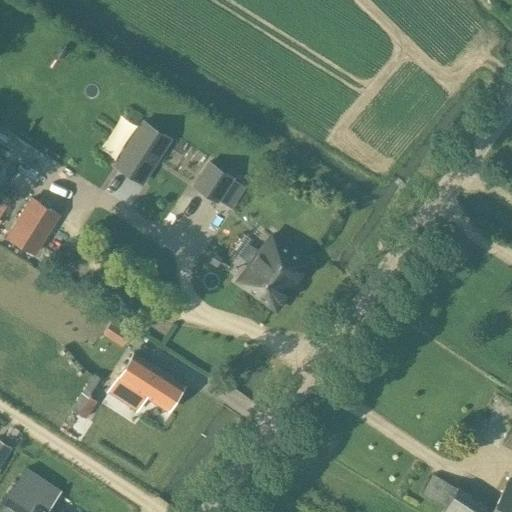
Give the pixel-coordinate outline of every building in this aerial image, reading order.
[(170,138),(144,121),(115,165),(141,182),(170,138)] [(233,177),(209,162),(194,185),(218,201),(233,177)] [(8,236),(34,252),(58,214),(32,198),(8,236)] [(239,280),(275,307),(309,262),(272,235),(239,280)] [(131,331),(111,319),(102,334),(122,346),(131,331)] [(133,352),(108,391),(136,410),(146,395),(167,409),(183,385),(133,352)] [(93,372),(81,392),(71,407),(86,418),(97,401),(88,394),(100,377),(93,372)] [(0,464),(12,447),(0,439),(0,464)] [(458,486),(433,474),(423,494),(446,506),(442,511),(482,511),(486,505),(458,486)] [(511,511),(511,480),(508,479),(491,511),(511,511)] [(53,511),(36,501),(28,511),(23,511),(7,501),(1,510),(3,511),(53,511)]
